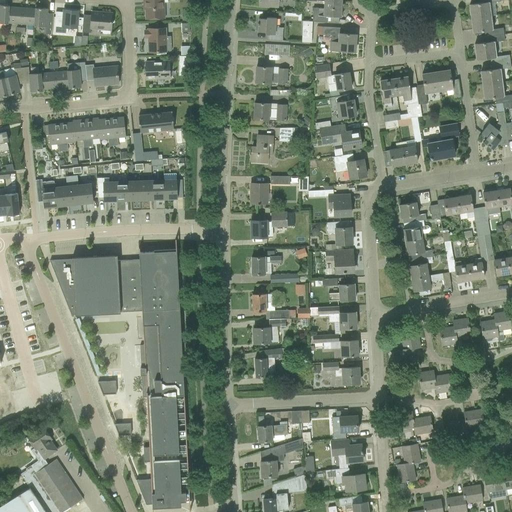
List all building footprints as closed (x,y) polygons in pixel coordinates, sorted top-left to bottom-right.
[(143,0),(143,3),(145,3),(145,19),(164,18),(163,3),(167,3),(166,0),(143,0)] [(469,4),(471,18),(490,16),(497,15),(496,2),(499,1),(498,0),(481,0),(482,3),(469,4)] [(312,22),(317,22),(327,22),(327,16),(341,17),(341,2),(324,1),(323,9),(313,8),(312,22)] [(0,23),(7,24),(7,23),(8,7),(9,7),(9,6),(0,4),(0,23)] [(7,23),(21,24),(22,8),(9,7),(8,7),(7,23)] [(21,24),(34,25),(35,9),(22,8),(21,24)] [(34,25),(34,26),(44,27),(43,33),(51,34),(52,31),(53,17),(47,16),(47,11),(47,9),(45,8),(35,8),(35,9),(34,25)] [(182,19),(190,19),(190,9),(181,9),(182,19)] [(67,34),(68,27),(77,28),(77,26),(82,26),(83,18),(77,17),(78,11),(63,10),(62,17),(55,17),(53,33),(67,34)] [(83,15),(83,18),(82,26),(82,32),(90,33),(91,29),(102,29),(102,34),(110,35),(112,14),(97,12),(97,11),(94,11),(94,12),(91,12),(91,15),(83,15)] [(471,18),(473,33),(484,31),(484,37),(503,35),(502,28),(492,29),(490,16),(471,18)] [(276,25),(276,18),(266,17),(266,19),(258,19),(258,23),(257,23),(257,25),(258,25),(257,32),(265,32),(265,34),(270,34),(269,40),(282,41),(283,27),(279,27),(279,25),(276,25)] [(181,23),(181,32),(189,32),(189,23),(181,23)] [(315,35),(322,35),(330,36),(329,50),(345,51),(354,52),(355,35),(339,34),(339,28),(323,27),(316,27),(315,35)] [(170,36),(165,37),(165,28),(147,29),(147,30),(144,30),(144,38),(147,38),(148,52),(166,52),(166,50),(171,50),(170,36)] [(311,42),(311,29),(302,29),(302,42),(311,42)] [(485,43),(474,44),(476,60),(489,58),(490,64),(509,61),(509,55),(496,57),(494,42),(504,41),(503,35),(484,37),(485,43)] [(182,45),(173,44),(173,54),(181,55),(182,45)] [(278,45),(263,44),(263,55),(278,56),(278,45)] [(302,52),(305,58),(312,54),(309,48),(302,52)] [(145,62),(146,80),(146,84),(147,84),(147,80),(152,80),(152,79),(169,78),(168,61),(145,62)] [(482,85),(502,83),(500,69),(510,68),(509,61),(490,64),(491,70),(480,71),(482,85)] [(68,87),(68,88),(81,87),(80,81),(86,81),(85,74),(85,65),(84,62),(66,64),(67,70),(67,72),(67,71),(68,87)] [(15,74),(4,77),(8,95),(18,93),(20,92),(17,81),(23,81),(22,76),(21,68),(20,68),(20,64),(13,65),(15,74)] [(314,66),(315,72),(316,79),(326,77),(329,94),(329,98),(337,96),(336,90),(351,88),(348,73),(330,76),(328,64),(314,66)] [(93,65),(85,65),(85,74),(86,81),(94,80),(94,86),(118,84),(116,66),(93,68),(93,65)] [(28,67),(21,68),(22,76),(23,81),(29,80),(30,90),(30,92),(32,92),(42,91),(42,90),(40,74),(41,74),(40,73),(28,74),(28,67)] [(255,83),(265,83),(286,84),(287,69),(279,69),(279,68),(256,67),(255,83)] [(449,70),(435,72),(438,92),(451,90),(453,100),(460,99),(457,79),(457,80),(457,82),(451,83),(449,70)] [(0,97),(8,95),(4,77),(2,71),(0,71),(0,97)] [(67,72),(54,73),(55,88),(68,87),(67,71),(67,72)] [(416,86),(416,87),(419,105),(426,104),(425,94),(438,92),(435,72),(421,75),(423,85),(416,86)] [(54,73),(41,74),(40,74),(42,90),(55,88),(54,73)] [(407,76),(395,78),(398,95),(402,95),(404,105),(407,105),(407,107),(405,107),(407,114),(400,115),(401,119),(416,116),(416,117),(417,117),(421,117),(419,105),(416,87),(409,88),(407,76)] [(384,108),(391,107),(390,97),(398,95),(395,78),(379,81),(384,108)] [(482,85),(484,99),(494,98),(495,104),(502,103),(511,101),(511,94),(503,96),(502,83),(482,85)] [(337,96),(329,98),(328,98),(330,106),(337,105),(339,118),(355,115),(353,100),(347,101),(346,95),(337,96)] [(511,101),(502,103),(503,108),(507,108),(508,109),(511,108),(511,101)] [(253,119),(263,119),(268,120),(268,118),(277,119),(281,120),(280,127),(291,127),(291,121),(285,121),(286,105),(277,104),(277,109),(269,108),(269,104),(254,103),(253,119)] [(494,127),(488,123),(481,133),(486,137),(482,143),(492,150),(500,140),(506,139),(504,124),(502,113),(503,113),(503,108),(502,103),(495,104),(498,122),(494,127)] [(171,112),(138,115),(140,133),(173,129),(172,124),(174,123),(173,118),(172,117),(171,112)] [(383,115),(384,122),(396,120),(401,119),(400,115),(399,115),(398,113),(383,115)] [(307,126),(311,121),(305,116),(301,121),(307,126)] [(123,117),(110,118),(113,146),(118,145),(117,138),(125,137),(123,117)] [(417,117),(416,117),(410,118),(414,143),(421,141),(418,127),(417,117)] [(98,118),(85,119),(88,147),(92,146),(92,139),(99,138),(99,140),(100,139),(98,120),(98,118)] [(110,118),(98,120),(100,139),(108,139),(108,146),(113,146),(110,118)] [(72,121),(72,122),(74,142),(75,142),(75,140),(82,140),(83,147),(88,147),(85,119),(72,121)] [(396,120),(384,122),(385,129),(398,127),(397,126),(396,120)] [(72,122),(60,124),(63,151),(68,150),(67,143),(74,142),(72,122)] [(47,125),(49,145),(57,144),(58,151),(63,151),(60,124),(47,125)] [(422,147),(428,146),(430,160),(454,156),(451,137),(458,136),(456,124),(439,127),(441,141),(435,142),(435,138),(421,140),(422,147)] [(344,125),(318,129),(321,144),(341,140),(343,149),(361,147),(358,130),(345,132),(344,125)] [(280,127),(280,128),(279,141),(291,142),(292,129),(291,129),(291,127),(280,127)] [(0,152),(9,151),(6,142),(8,141),(5,132),(0,133),(0,152)] [(250,162),(260,163),(267,163),(267,155),(271,155),(273,136),(257,135),(256,147),(251,147),(250,162)] [(405,141),(401,142),(404,164),(417,162),(415,152),(414,146),(406,147),(405,141)] [(389,155),(382,156),(384,167),(391,166),(392,167),(404,164),(401,142),(395,143),(396,149),(389,150),(389,155)] [(300,146),(301,153),(309,150),(307,144),(300,146)] [(349,162),(348,154),(333,157),(335,173),(348,170),(349,178),(366,176),(363,159),(349,162)] [(270,184),(289,184),(290,176),(270,175),(270,184)] [(298,177),(298,191),(307,191),(307,177),(298,177)] [(108,178),(97,178),(98,198),(103,197),(103,200),(103,201),(116,200),(115,182),(108,182),(108,178)] [(41,179),(35,180),(37,202),(43,201),(44,207),(43,207),(56,206),(54,188),(53,181),(42,182),(41,179)] [(176,180),(163,181),(164,199),(177,198),(176,198),(176,180)] [(139,181),(127,182),(128,200),(140,200),(139,181)] [(151,181),(139,181),(140,200),(152,199),(151,181)] [(163,181),(151,181),(152,199),(164,199),(163,181)] [(127,182),(115,182),(116,200),(128,200),(127,182)] [(257,204),(259,204),(259,203),(267,203),(267,183),(250,183),(250,203),(257,203),(257,204)] [(91,184),(78,185),(80,203),(93,202),(93,201),(92,201),(91,184)] [(78,185),(66,187),(68,205),(80,203),(78,185)] [(66,187),(54,188),(56,206),(68,205),(66,187)] [(509,188),(496,190),(498,206),(511,204),(509,188)] [(482,193),(484,203),(486,215),(499,213),(498,206),(496,190),(482,193)] [(17,193),(5,194),(5,195),(7,215),(19,214),(17,193)] [(333,196),(328,196),(328,197),(329,208),(333,207),(334,216),(340,216),(350,215),(349,201),(340,201),(340,195),(333,196)] [(470,195),(456,197),(459,213),(465,212),(466,218),(473,217),(472,209),(471,205),(470,195)] [(436,200),(437,204),(439,216),(445,215),(458,213),(459,213),(456,197),(436,200)] [(415,202),(399,205),(401,218),(402,218),(403,223),(423,220),(425,220),(424,214),(418,215),(415,202)] [(429,206),(431,218),(431,219),(439,218),(439,216),(437,204),(429,206)] [(250,237),(260,237),(266,237),(266,235),(272,235),(271,226),(294,226),(293,213),(271,213),(271,221),(266,221),(266,220),(250,221),(250,237)] [(480,218),(473,219),(474,223),(476,237),(483,236),(480,222),(480,221),(480,218)] [(404,229),(403,229),(405,242),(422,239),(426,238),(425,233),(428,233),(430,230),(429,227),(427,225),(424,226),(423,220),(403,223),(404,229)] [(487,221),(480,222),(483,236),(489,235),(487,221)] [(335,244),(325,245),(325,251),(341,250),(340,244),(351,243),(351,227),(339,228),(339,222),(326,222),(327,234),(334,233),(335,244)] [(489,235),(483,236),(485,250),(491,248),(489,235)] [(483,236),(476,237),(478,251),(485,250),(483,236)] [(422,239),(405,242),(407,255),(408,254),(409,260),(424,258),(432,256),(431,250),(424,251),(422,239)] [(449,242),(443,243),(447,263),(453,262),(449,242)] [(304,248),(295,251),(298,259),(306,256),(304,248)] [(341,250),(325,251),(325,260),(334,260),(335,273),(353,272),(352,256),(345,256),(344,250),(341,251),(341,250)] [(138,253),(139,259),(142,311),(143,345),(139,345),(141,368),(140,368),(140,375),(141,375),(141,376),(145,375),(146,379),(143,379),(144,393),(146,393),(146,396),(142,397),(146,397),(149,447),(143,448),(144,462),(150,462),(150,479),(136,480),(145,505),(151,504),(151,505),(152,505),(152,508),(181,506),(180,500),(188,499),(188,500),(189,500),(189,499),(191,499),(189,467),(187,467),(182,366),(186,366),(184,343),(181,343),(176,251),(138,253)] [(120,312),(142,311),(139,259),(130,260),(117,261),(117,255),(71,257),(72,259),(49,261),(71,315),(74,314),(74,315),(120,313),(120,312)] [(280,257),(261,257),(251,257),(251,274),(265,274),(271,273),(271,263),(280,263),(280,257)] [(410,266),(409,266),(411,279),(427,276),(425,264),(424,264),(424,263),(425,263),(424,258),(409,260),(410,266)] [(474,264),(467,265),(470,280),(483,278),(481,263),(480,263),(480,258),(473,259),(474,264)] [(493,260),(494,266),(496,276),(509,273),(506,258),(493,260)] [(460,261),(453,262),(457,282),(470,280),(467,265),(460,266),(460,261)] [(427,276),(411,279),(413,291),(418,290),(419,296),(425,295),(424,289),(428,289),(430,288),(429,282),(442,279),(443,286),(450,285),(448,272),(441,274),(427,276)] [(270,284),(282,284),(282,283),(298,282),(298,275),(270,275),(270,284)] [(338,293),(328,294),(328,301),(344,300),(354,300),(353,284),(337,285),(338,293)] [(262,294),(252,294),(252,312),(262,311),(265,311),(265,320),(268,320),(284,319),(288,319),(288,311),(288,310),(278,310),(274,310),(273,302),(273,294),(262,294)] [(356,328),(355,312),(334,314),(334,306),(317,307),(309,308),(309,316),(317,315),(317,316),(328,316),(328,322),(339,321),(339,329),(349,328),(349,329),(351,329),(351,328),(356,328)] [(309,316),(309,308),(297,308),(297,318),(309,318),(309,316)] [(493,314),(494,320),(495,320),(496,331),(511,328),(508,311),(493,314)] [(452,321),(453,326),(454,326),(455,337),(470,335),(467,318),(452,321)] [(253,343),(263,343),(277,342),(277,328),(285,327),(284,322),(290,322),(290,319),(284,319),(268,320),(269,327),(253,328),(253,343)] [(495,320),(494,320),(480,322),(483,339),(497,337),(496,331),(495,320)] [(439,329),(442,346),(456,343),(455,337),(454,326),(453,326),(439,329)] [(400,335),(403,350),(414,348),(420,347),(417,332),(400,335)] [(312,335),(309,336),(309,344),(312,344),(322,343),(323,349),(329,349),(339,348),(340,356),(351,356),(352,356),(352,355),(357,355),(357,340),(338,341),(337,334),(327,334),(312,335)] [(287,348),(281,348),(258,351),(259,358),(254,359),(255,377),(275,376),(274,358),(281,357),(281,359),(288,358),(287,348)] [(300,348),(300,357),(309,357),(309,348),(300,348)] [(403,350),(397,351),(399,365),(416,362),(414,348),(403,350)] [(337,362),(322,363),(323,371),(335,371),(335,376),(342,376),(343,384),(359,383),(358,367),(338,368),(337,362)] [(435,387),(433,376),(433,371),(418,373),(420,390),(435,387)] [(310,382),(309,373),(300,374),(300,382),(310,382)] [(448,374),(433,376),(435,387),(436,393),(451,391),(448,374)] [(115,381),(97,382),(102,395),(116,394),(115,381)] [(109,422),(113,420),(103,398),(99,400),(109,422)] [(463,412),(464,420),(465,425),(466,425),(466,428),(483,425),(481,409),(463,412)] [(309,423),(308,410),(300,411),(301,423),(309,423)] [(300,411),(286,412),(286,421),(291,420),(291,424),(298,423),(298,429),(302,429),(301,423),(300,411)] [(396,430),(406,428),(413,427),(413,424),(412,419),(411,411),(393,414),(396,430)] [(357,431),(357,416),(331,417),(332,439),(345,438),(345,431),(357,431)] [(429,416),(412,419),(413,424),(413,427),(414,435),(425,433),(424,430),(432,429),(429,416)] [(465,425),(464,420),(447,423),(450,436),(457,434),(457,437),(468,435),(466,428),(466,425),(465,425)] [(258,442),(268,441),(272,441),(271,435),(287,434),(286,425),(286,421),(279,422),(279,425),(271,426),(271,425),(257,426),(258,442)] [(130,423),(114,424),(118,436),(131,435),(130,423)] [(43,426),(26,437),(34,448),(31,450),(38,461),(25,469),(26,470),(20,474),(29,488),(40,481),(35,474),(48,465),(44,460),(58,451),(51,441),(52,440),(43,426)] [(75,433),(78,440),(85,437),(82,430),(75,433)] [(283,461),(283,454),(302,448),(302,447),(301,439),(269,448),(270,461),(260,461),(261,477),(271,476),(277,476),(276,467),(276,461),(283,461)] [(331,441),(332,453),(332,456),(337,456),(339,469),(345,468),(347,468),(347,462),(362,460),(361,453),(362,453),(362,450),(361,450),(360,444),(348,446),(348,440),(331,441)] [(406,456),(407,463),(407,464),(412,463),(420,461),(417,444),(401,447),(403,457),(406,456)] [(0,505),(0,511),(62,511),(82,499),(56,459),(48,465),(35,474),(40,481),(29,488),(0,505)] [(407,464),(407,463),(396,465),(398,475),(401,475),(402,482),(415,480),(412,463),(407,464)] [(304,466),(298,467),(293,469),(296,477),(306,473),(306,472),(305,469),(304,466)] [(339,469),(324,470),(325,478),(333,477),(334,484),(347,483),(348,490),(353,490),(353,491),(355,490),(365,489),(363,474),(346,476),(345,468),(339,469)] [(511,471),(502,473),(504,488),(504,489),(506,496),(507,495),(511,493),(511,470),(511,471)] [(486,492),(504,489),(504,488),(502,473),(489,475),(489,478),(484,479),(486,492)] [(263,499),(263,511),(277,511),(277,510),(288,509),(286,493),(306,491),(305,474),(296,477),(271,485),(272,499),(263,499)] [(462,488),(463,495),(464,503),(482,500),(479,485),(462,488)] [(446,498),(447,508),(448,511),(458,511),(465,511),(464,503),(463,495),(446,498)] [(350,497),(338,499),(339,506),(343,505),(344,511),(352,511),(368,511),(367,502),(351,504),(350,497)] [(422,502),(423,510),(423,511),(441,511),(440,499),(422,502)]
